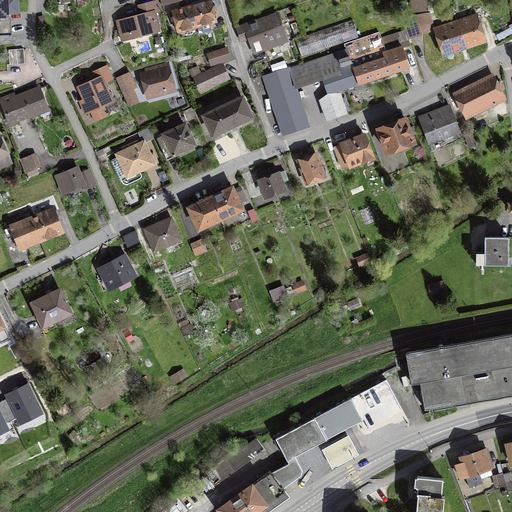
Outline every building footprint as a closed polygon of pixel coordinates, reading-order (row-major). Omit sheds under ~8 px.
[(0,0),(0,35),(8,35),(7,12),(17,12),(16,0),(0,0)] [(426,0),(410,0),(412,13),(428,10),(426,0)] [(212,4),(211,1),(192,6),(197,26),(216,21),(214,11),(216,10),(214,3),(212,4)] [(128,29),(130,38),(158,31),(153,12),(158,10),(155,2),(139,6),(141,15),(118,21),(120,31),(128,29)] [(192,6),(172,12),(173,13),(170,14),(172,21),(175,21),(177,31),(197,26),(192,6)] [(434,29),(442,55),(485,40),(474,7),(448,16),(446,11),(430,16),(434,29)] [(434,29),(430,16),(429,13),(403,17),(409,37),(434,29)] [(248,38),(254,52),(263,49),(264,51),(274,47),(274,45),(287,40),(277,14),(256,22),(255,21),(237,28),(241,41),(248,38)] [(295,38),(302,58),(359,38),(352,19),(295,38)] [(320,71),(328,93),(409,66),(402,47),(410,45),(405,30),(381,38),(379,32),(344,44),(346,49),(316,59),(320,71)] [(9,50),(10,65),(25,63),(24,48),(9,50)] [(208,54),(211,65),(230,58),(227,48),(208,54)] [(302,78),(320,71),(316,59),(290,68),(293,79),(302,78)] [(194,78),(198,85),(210,79),(213,85),(228,78),(222,65),(194,78)] [(79,88),(89,111),(112,100),(104,82),(112,78),(106,66),(92,72),(96,80),(79,88)] [(309,126),(293,79),(290,68),(289,67),(263,76),(283,135),(309,126)] [(174,89),(168,69),(142,76),(148,96),(174,89)] [(456,94),(467,116),(503,98),(499,91),(503,89),(500,81),(495,84),(492,76),(456,94)] [(1,99),(10,124),(16,121),(20,115),(29,111),(31,116),(41,112),(43,116),(49,114),(39,88),(14,98),(13,95),(1,99)] [(343,111),(338,96),(323,102),(328,116),(343,111)] [(204,116),(213,135),(251,117),(242,97),(204,116)] [(419,117),(430,144),(460,132),(449,105),(419,117)] [(378,129),(388,153),(397,149),(400,151),(403,149),(405,146),(414,142),(405,118),(378,129)] [(157,138),(167,160),(184,152),(183,149),(194,144),(185,124),(157,138)] [(465,135),(469,147),(476,145),(472,133),(465,135)] [(334,147),(342,168),(362,161),(363,162),(374,158),(364,134),(334,147)] [(118,154),(128,177),(138,172),(137,171),(153,163),(143,142),(118,154)] [(298,160),(305,177),(305,181),(307,182),(310,181),(311,180),(324,175),(316,153),(298,160)] [(40,166),(35,154),(20,160),(25,173),(40,166)] [(257,174),(265,196),(284,188),(282,182),(288,180),(284,171),(278,173),(276,166),(257,174)] [(62,182),(65,190),(83,183),(85,189),(94,184),(89,170),(79,173),(77,168),(57,176),(60,183),(62,182)] [(210,197),(220,218),(242,208),(232,187),(210,197)] [(1,195),(4,204),(20,197),(17,188),(1,195)] [(198,228),(220,218),(210,197),(189,208),(198,228)] [(248,211),(252,222),(258,219),(254,209),(248,211)] [(32,218),(41,239),(62,231),(53,210),(32,218)] [(41,239),(32,218),(22,222),(20,216),(9,220),(11,226),(5,229),(8,234),(13,232),(20,247),(41,239)] [(145,229),(153,249),(162,245),(163,247),(180,239),(171,218),(145,229)] [(508,265),(509,237),(485,237),(485,264),(508,265)] [(191,244),(195,255),(206,250),(201,239),(191,244)] [(438,245),(441,251),(451,246),(448,240),(438,245)] [(357,258),(359,265),(369,261),(366,255),(357,258)] [(96,278),(103,291),(134,275),(125,256),(112,262),(111,259),(104,262),(106,266),(100,269),(103,275),(96,278)] [(293,285),(296,292),(305,288),(303,281),(293,285)] [(434,285),(436,292),(446,290),(444,282),(434,285)] [(54,320),(65,314),(66,317),(71,315),(73,313),(73,311),(71,305),(68,307),(60,289),(54,292),(51,291),(48,291),(46,293),(45,297),(32,303),(37,312),(34,314),(45,335),(57,329),(54,320)] [(347,302),(350,308),(359,304),(357,298),(347,302)] [(408,362),(412,383),(420,382),(425,409),(511,393),(511,333),(406,352),(406,354),(411,353),(413,361),(408,362)] [(170,377),(174,383),(184,377),(180,371),(170,377)] [(43,413),(27,383),(4,395),(6,399),(15,418),(19,425),(43,413)] [(276,438),(287,460),(289,463),(271,472),(283,488),(297,477),(300,466),(295,456),(362,420),(351,398),(276,438)] [(6,399),(0,402),(0,411),(6,423),(15,418),(6,399)] [(58,407),(60,413),(66,410),(63,405),(58,407)] [(0,411),(0,435),(10,430),(6,423),(0,411)] [(242,444),(206,471),(214,483),(263,448),(256,438),(244,447),(242,444)] [(322,455),(332,471),(356,457),(346,441),(322,455)] [(472,452),(479,472),(481,479),(481,478),(493,475),(490,467),(493,466),(488,451),(485,452),(484,449),(472,452)] [(481,478),(481,479),(479,472),(472,452),(460,456),(462,462),(456,464),(461,476),(465,475),(469,486),(482,482),(481,478)] [(255,511),(285,491),(283,488),(271,472),(270,471),(218,508),(220,511),(255,511)] [(511,478),(510,472),(503,474),(505,483),(506,483),(511,480),(511,478)] [(505,483),(503,474),(496,476),(500,490),(507,488),(506,483),(505,483)] [(418,493),(416,511),(442,511),(444,496),(441,496),(443,478),(417,476),(418,477),(417,493),(418,493)] [(162,511),(184,511),(188,510),(179,498),(162,511)]
